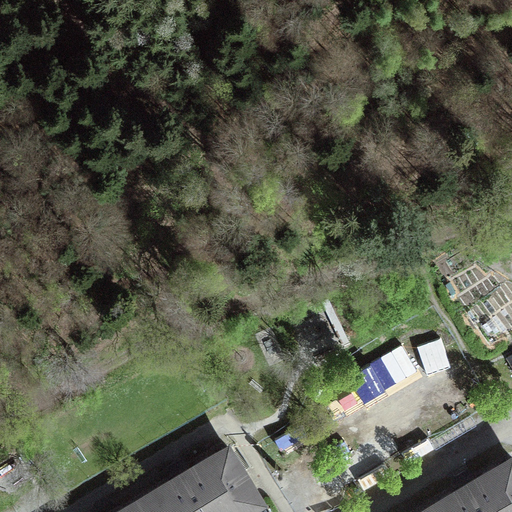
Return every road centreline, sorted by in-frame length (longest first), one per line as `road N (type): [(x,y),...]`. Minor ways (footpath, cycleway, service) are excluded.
road 1 (track): [(0,438),(373,262),(511,217)]
road 2 (track): [(145,364),(244,150),(262,91),(353,0)]
